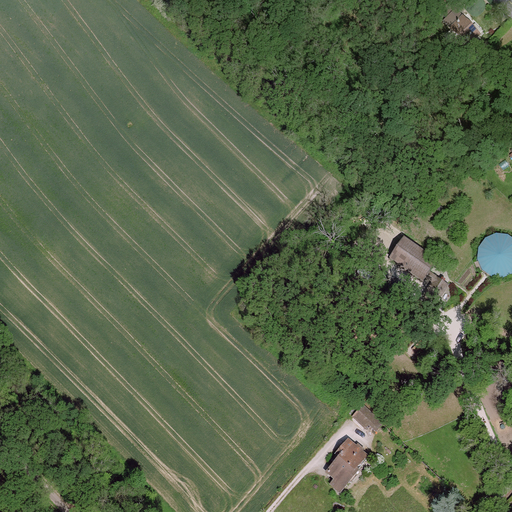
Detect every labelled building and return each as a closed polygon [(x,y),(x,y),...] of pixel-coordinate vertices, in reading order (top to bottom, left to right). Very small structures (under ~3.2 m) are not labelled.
[(444,21),(466,46),(479,35),(462,16),(451,4),(442,12),(447,18),(444,21)] [(511,272),(511,231),(477,243),(490,280),(511,272)] [(436,261),(404,239),(390,259),(423,281),(425,278),(432,283),(423,297),(435,305),(448,286),(428,272),(436,261)] [(367,406),(354,418),(365,430),(370,426),(376,433),(384,425),(367,406)] [(339,457),(326,473),(334,480),(330,485),(340,493),(358,472),(356,470),(368,457),(348,441),(336,455),(339,457)]
